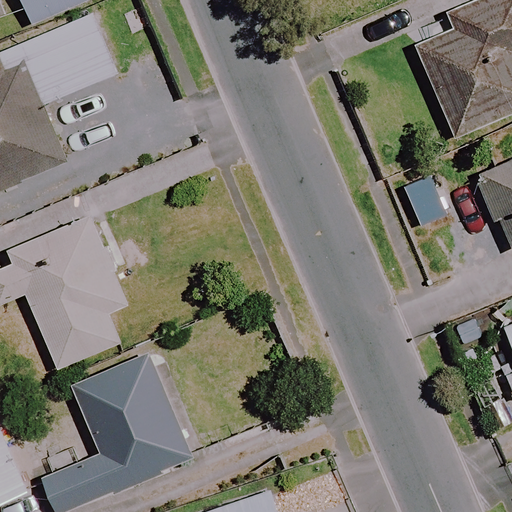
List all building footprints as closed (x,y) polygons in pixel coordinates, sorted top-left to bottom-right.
[(21,0),(31,25),(93,0),(21,0)] [(511,0),(484,0),(453,14),(461,30),(418,50),(456,135),(511,110),(511,0)] [(0,190),(65,163),(41,106),(115,75),(90,17),(0,54),(0,190)] [(511,251),(511,160),(476,176),(510,253),(511,251)] [(127,306),(93,218),(0,253),(0,294),(4,304),(27,295),(55,369),(119,344),(107,314),(127,306)] [(511,323),(502,328),(511,349),(511,323)] [(73,511),(194,460),(148,354),(72,388),(102,457),(42,482),(55,511),(73,511)] [(0,505),(28,494),(1,428),(0,428),(0,505)] [(274,511),(268,492),(208,511),(274,511)]
